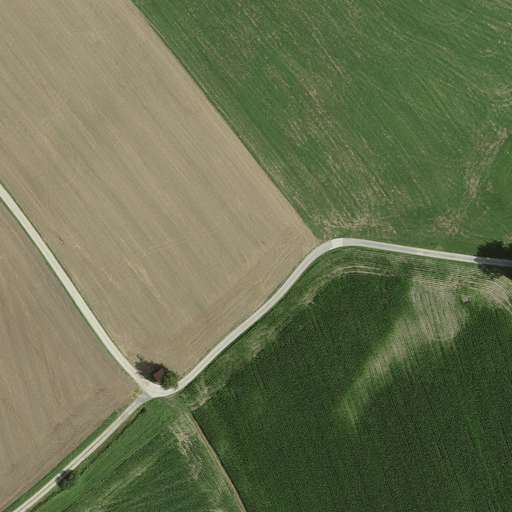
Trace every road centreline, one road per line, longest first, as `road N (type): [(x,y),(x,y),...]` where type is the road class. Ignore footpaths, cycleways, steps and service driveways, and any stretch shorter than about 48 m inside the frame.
road 1 (track): [(159,390),(184,381),(331,245),(511,264)]
road 2 (track): [(0,190),(127,368),(159,390)]
road 3 (track): [(18,511),(159,390)]
